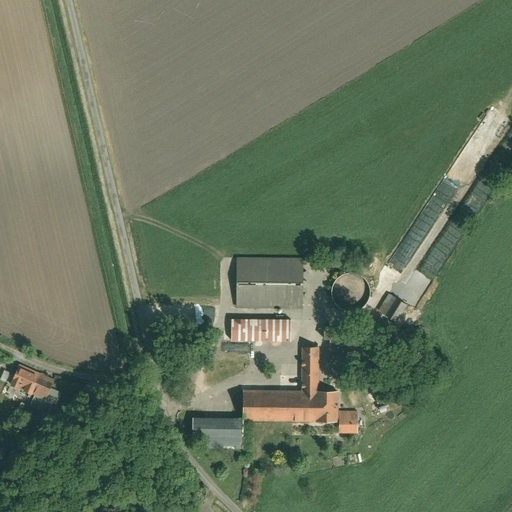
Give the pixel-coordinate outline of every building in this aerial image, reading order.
[(236,257),(235,309),(303,309),(303,258),(236,257)] [(367,284),(362,277),(356,273),(348,272),(341,274),(335,279),(332,285),(331,292),(332,300),(337,306),(343,309),(351,310),(358,308),(364,304),(368,297),(369,290),(367,284)] [(389,292),(379,311),(398,321),(408,303),(389,292)] [(293,341),(293,319),(233,319),(233,341),(293,341)] [(330,328),(324,328),(324,340),(329,340),(329,350),(333,350),(351,351),(351,328),(330,328)] [(242,423),(337,424),(338,433),(357,432),(357,412),(337,412),(337,390),(317,390),(317,347),(301,347),(300,390),(243,389),(242,416),(242,423)] [(30,370),(17,365),(9,385),(32,395),(27,407),(36,410),(33,417),(40,420),(53,411),(61,392),(50,387),(54,378),(30,368),(30,370)] [(372,393),(377,405),(401,396),(396,384),(372,393)] [(242,423),(242,416),(192,416),(191,438),(202,438),(202,451),(242,451),(242,423)]
